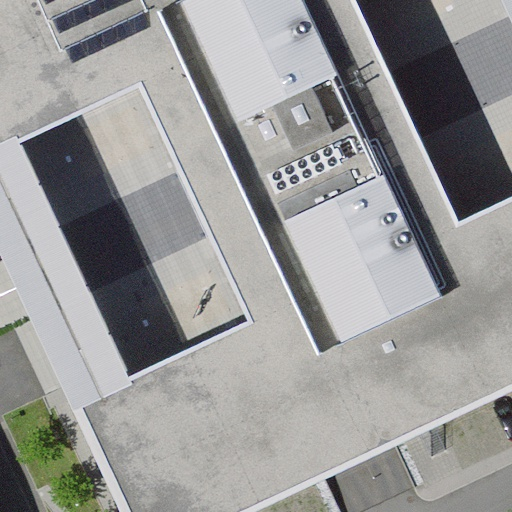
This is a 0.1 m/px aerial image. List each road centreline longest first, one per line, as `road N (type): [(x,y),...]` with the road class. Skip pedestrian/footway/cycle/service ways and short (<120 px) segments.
road 1 (unknown): [(369,469),(185,349),(104,203),(46,54),(49,24),(63,0)]
road 2 (unknown): [(369,469),(511,285)]
